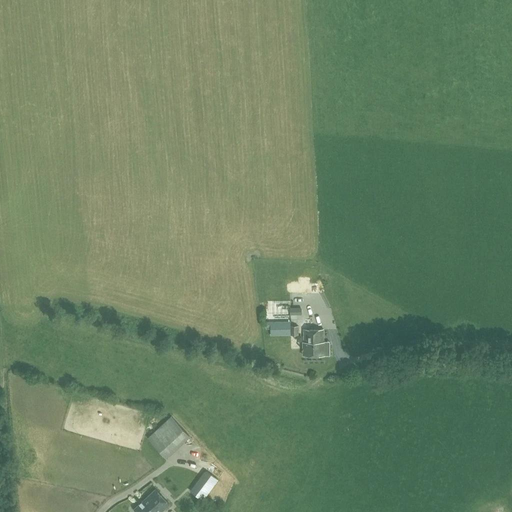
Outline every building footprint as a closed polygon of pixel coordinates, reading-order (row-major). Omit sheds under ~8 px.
[(266,302),(266,322),(275,322),(275,302),(266,302)] [(271,335),(299,335),(299,325),(270,326),(271,335)] [(324,341),(324,329),(304,329),(304,341),(303,341),(303,355),(325,355),(324,341)] [(167,458),(191,436),(172,416),(148,438),(167,458)] [(218,479),(206,470),(196,482),(208,492),(218,479)] [(155,489),(134,509),(136,511),(160,511),(169,504),(155,489)]
